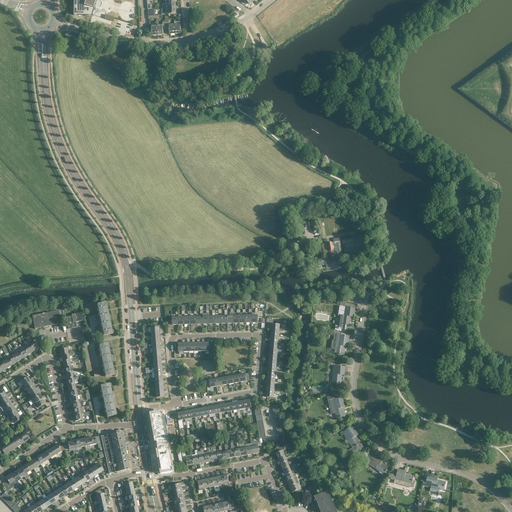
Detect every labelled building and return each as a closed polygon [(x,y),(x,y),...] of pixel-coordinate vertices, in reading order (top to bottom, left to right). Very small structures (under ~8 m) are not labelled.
[(76,0),(75,1),(74,15),(82,16),(83,15),(85,15),(85,16),(92,16),(93,14),(91,13),(92,10),(94,10),(95,6),(95,5),(96,0),(76,0)] [(163,30),(166,30),(165,22),(162,22),(163,25),(157,25),(157,35),(163,35),(163,30)] [(175,34),(174,24),(169,24),(169,22),(165,22),(166,30),(169,29),(169,34),(175,34)] [(511,49),(486,68),(488,70),(511,51),(511,49)] [(511,125),(490,109),(489,111),(511,127),(511,125)] [(326,268),(344,265),(340,241),(335,242),(328,243),(329,251),(333,251),(332,243),(334,242),(335,251),(337,253),(339,261),(328,263),(327,254),(328,253),(326,243),(322,244),(326,268)] [(334,252),(330,253),(328,255),(329,259),(331,261),(335,260),(337,258),(336,254),(334,252)] [(113,334),(108,310),(106,302),(96,304),(103,336),(113,334)] [(351,317),(354,317),(355,309),(340,306),(339,315),(341,315),(340,325),(337,325),(336,330),(346,331),(347,325),(350,325),(351,317)] [(49,326),(55,325),(61,324),(59,310),(32,316),(35,329),(49,326)] [(75,322),(82,321),(81,313),(71,315),(72,316),(66,318),(68,329),(76,328),(75,322)] [(344,334),(335,332),(334,336),(338,337),(335,354),(344,355),(345,346),(348,347),(349,336),(344,335),(344,334)] [(26,342),(33,352),(38,349),(36,346),(39,344),(36,339),(34,341),(33,342),(34,342),(31,344),(30,343),(28,340),(26,342)] [(19,350),(18,347),(14,341),(12,342),(16,348),(23,358),(28,355),(23,348),(19,350)] [(26,346),(25,346),(23,348),(28,355),(33,352),(26,342),(24,343),(26,346)] [(114,375),(109,351),(108,343),(98,345),(105,377),(114,375)] [(17,362),(23,358),(16,348),(14,349),(17,354),(13,356),(17,362)] [(62,362),(69,360),(68,357),(78,355),(78,352),(73,353),(70,354),(68,355),(68,354),(61,356),(62,362)] [(17,362),(13,356),(10,358),(7,353),(4,356),(5,359),(7,357),(8,359),(12,365),(17,362)] [(2,360),(7,368),(12,365),(8,359),(3,362),(2,360)] [(72,372),(73,372),(73,368),(76,367),(76,365),(63,368),(65,374),(72,372)] [(344,375),(345,367),(334,366),(332,383),(341,384),(342,375),(344,375)] [(24,386),(33,380),(32,378),(29,380),(27,377),(21,381),(24,386)] [(67,386),(74,384),(73,380),(78,379),(78,377),(66,380),(67,386)] [(33,380),(24,386),(27,390),(33,386),(32,384),(34,383),(33,382),(34,381),(33,380)] [(116,415),(110,388),(109,384),(100,386),(107,417),(116,415)] [(35,389),(33,386),(27,390),(29,395),(39,388),(38,387),(35,389)] [(39,388),(29,395),(32,399),(39,395),(37,392),(40,390),(39,388)] [(70,398),(77,396),(76,392),(81,391),(81,389),(68,392),(70,398)] [(0,400),(10,395),(9,393),(6,395),(4,392),(1,394),(0,392),(0,400)] [(0,404),(1,406),(9,401),(8,399),(11,396),(10,395),(0,400),(0,404)] [(39,395),(32,399),(31,400),(33,405),(45,397),(44,396),(41,398),(39,395)] [(45,397),(33,405),(36,409),(38,408),(45,404),(43,402),(45,401),(44,400),(46,399),(45,397)] [(336,418),(345,416),(343,408),(345,407),(342,397),(331,399),(336,418)] [(6,410),(15,403),(15,402),(11,404),(9,401),(1,406),(1,407),(3,405),(6,410)] [(72,409),(79,408),(78,404),(83,403),(83,401),(71,404),(72,409)] [(246,414),(245,408),(244,401),(238,402),(239,409),(243,409),(244,415),(246,414)] [(240,412),(239,409),(238,402),(232,403),(233,410),(237,410),(238,416),(238,419),(241,418),(240,415),(240,412)] [(7,415),(15,410),(13,407),(17,405),(15,403),(6,410),(4,411),(7,415)] [(210,418),(209,415),(208,408),(202,409),(203,416),(207,415),(208,421),(208,424),(211,424),(210,421),(210,418)] [(204,419),(203,416),(202,409),(196,410),(197,417),(198,420),(201,419),(202,425),(205,424),(204,422),(204,419)] [(11,419),(21,412),(20,411),(17,413),(15,410),(7,415),(10,420),(11,419)] [(198,420),(197,417),(196,410),(190,411),(191,418),(195,417),(196,423),(197,428),(199,428),(198,423),(198,420)] [(190,411),(184,412),(185,419),(186,422),(189,421),(190,424),(192,424),(190,411)] [(11,419),(12,420),(14,423),(21,419),(19,416),(22,414),(21,412),(11,419)] [(86,413),(73,415),(74,422),(82,420),(81,416),(86,415),(86,413)] [(163,415),(152,417),(161,470),(173,468),(163,415)] [(354,449),(349,452),(352,457),(364,449),(357,438),(356,438),(355,437),(358,435),(352,426),(342,432),(351,445),(352,445),(354,448),(354,449)] [(19,436),(24,443),(30,439),(28,436),(30,434),(28,430),(25,431),(26,432),(19,436)] [(121,432),(101,436),(102,444),(123,440),(121,432)] [(18,447),(24,443),(19,436),(13,440),(18,447)] [(91,437),(85,439),(88,451),(90,450),(89,447),(90,447),(89,445),(96,444),(95,440),(92,441),(91,437)] [(88,451),(85,439),(79,440),(81,447),(84,446),(85,451),(88,451)] [(11,451),(18,447),(13,440),(7,444),(11,451)] [(123,440),(102,444),(104,451),(124,447),(123,440)] [(63,446),(65,451),(69,450),(69,452),(73,451),(74,454),(76,453),(73,441),(67,443),(68,445),(63,446)] [(252,445),(253,454),(259,453),(259,450),(262,450),(261,443),(257,444),(252,445)] [(5,455),(11,451),(7,444),(1,448),(0,447),(0,452),(1,453),(3,452),(5,455)] [(65,451),(63,446),(58,447),(57,445),(52,448),(58,459),(60,457),(58,455),(62,453),(61,451),(65,451)] [(124,447),(104,451),(106,459),(126,454),(124,447)] [(277,449),(278,452),(276,453),(278,459),(285,456),(282,450),(285,450),(283,447),(277,449)] [(58,459),(52,448),(47,452),(51,458),(53,456),(54,458),(54,457),(56,460),(58,459)] [(191,455),(193,465),(199,464),(198,454),(197,451),(195,451),(195,455),(191,455)] [(47,452),(41,455),(48,465),(50,464),(47,460),(51,458),(47,452)] [(383,460),(371,452),(363,463),(366,465),(368,463),(384,475),(389,468),(382,462),(383,460)] [(128,462),(126,454),(106,459),(107,466),(128,462)] [(48,465),(41,455),(36,458),(40,464),(41,466),(44,464),(47,469),(49,468),(48,465)] [(187,466),(193,465),(191,455),(185,457),(182,457),(183,464),(187,463),(187,466)] [(287,462),(285,456),(278,459),(280,465),(287,462)] [(39,474),(41,472),(40,471),(37,466),(40,464),(36,458),(31,462),(39,474)] [(283,470),(289,467),(288,465),(291,464),(290,463),(294,461),(293,459),(287,462),(280,465),(283,470)] [(37,475),(39,474),(31,462),(26,465),(30,471),(33,469),(36,473),(37,475)] [(93,463),(92,464),(99,474),(103,471),(98,464),(96,465),(94,462),(93,463)] [(128,462),(107,466),(109,474),(129,469),(128,462)] [(92,468),(90,469),(94,477),(99,474),(92,464),(90,465),(92,468)] [(30,471),(26,465),(21,468),(28,479),(29,477),(27,473),(30,471)] [(285,476),(292,473),(289,467),(283,470),(285,476)] [(21,468),(16,471),(20,478),(23,476),(26,480),(28,479),(21,468)] [(94,477),(90,469),(88,471),(85,468),(83,469),(90,479),(94,477)] [(83,474),(81,475),(85,482),(90,479),(83,469),(82,470),(83,474)] [(414,476),(405,474),(406,472),(398,469),(396,475),(391,474),(390,479),(394,480),(395,480),(394,482),(395,484),(412,488),(413,487),(415,482),(414,480),(413,480),(414,476)] [(16,471),(11,475),(17,485),(19,488),(21,487),(18,481),(21,479),(20,478),(16,471)] [(221,474),(222,476),(224,485),(229,483),(229,484),(232,483),(230,474),(227,475),(224,476),(223,471),(221,471),(221,474)] [(224,485),(222,476),(219,477),(218,472),(216,472),(217,477),(220,489),(220,488),(224,487),(224,485)] [(287,481),(294,479),(296,478),(294,472),(292,473),(285,476),(287,481)] [(214,487),(215,490),(220,489),(217,477),(214,478),(213,473),(211,474),(212,478),(214,487)] [(74,475),(81,485),(85,482),(81,475),(79,476),(76,474),(74,475)] [(9,490),(17,485),(11,475),(5,478),(7,481),(4,483),(5,483),(2,485),(5,490),(4,491),(5,492),(9,490)] [(77,488),(81,485),(74,475),(73,476),(75,479),(72,481),(77,488)] [(438,477),(427,475),(426,481),(423,480),(422,485),(431,487),(430,491),(438,493),(439,489),(444,490),(446,482),(437,480),(438,477)] [(296,478),(294,479),(287,481),(290,487),(299,483),(297,478),(296,478)] [(77,488),(72,481),(70,482),(67,479),(66,480),(72,491),(77,488)] [(72,491),(66,480),(64,481),(66,485),(63,486),(68,493),(72,491)] [(171,491),(182,488),(181,486),(186,485),(186,483),(170,486),(171,491)] [(292,493),(299,490),(302,489),(299,483),(290,487),(292,493)] [(68,493),(63,486),(61,488),(59,485),(57,486),(64,496),(68,493)] [(64,496),(57,486),(55,487),(57,491),(55,492),(59,499),(64,496)] [(59,499),(55,492),(53,493),(50,490),(48,492),(55,502),(59,499)] [(336,511),(327,491),(314,497),(316,500),(317,500),(318,502),(317,503),(318,503),(320,505),(318,506),(320,511),(336,511)] [(55,502),(48,492),(47,493),(48,496),(46,497),(51,505),(55,502)] [(41,496),(40,497),(46,507),(51,505),(46,497),(44,499),(41,496)] [(46,507),(40,497),(38,498),(40,502),(37,503),(42,510),(46,507)] [(99,507),(106,506),(105,502),(110,501),(109,499),(98,501),(99,507)] [(39,511),(42,510),(37,503),(35,505),(32,502),(31,503),(36,511),(39,511)]
